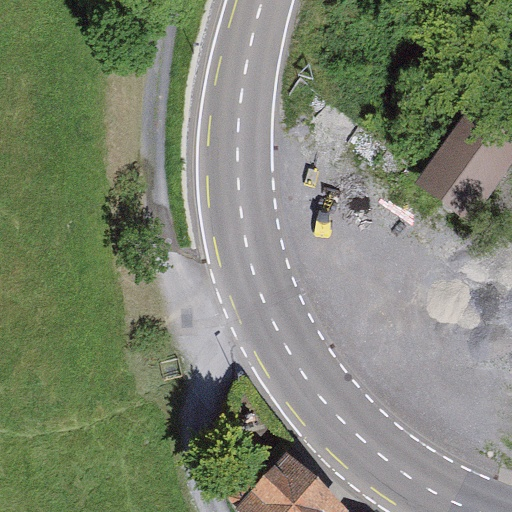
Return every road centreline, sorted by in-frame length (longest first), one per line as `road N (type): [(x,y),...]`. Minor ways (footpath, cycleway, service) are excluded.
road 1 (secondary): [(468,511),(402,475),(321,401),(266,311),(235,167),(263,0)]
road 2 (track): [(167,0),(154,161),(177,281),(194,313),(253,274)]
road 3 (track): [(211,511),(198,464),(194,313)]
